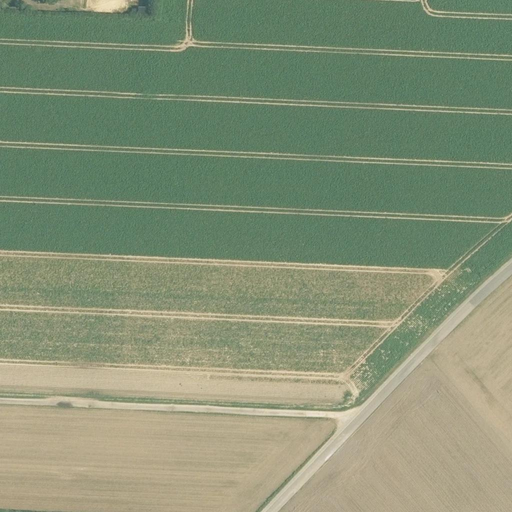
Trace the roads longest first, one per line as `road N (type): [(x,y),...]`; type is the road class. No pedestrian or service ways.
road 1 (track): [(0,401),(363,415)]
road 2 (tertiary): [(270,511),(511,269)]
